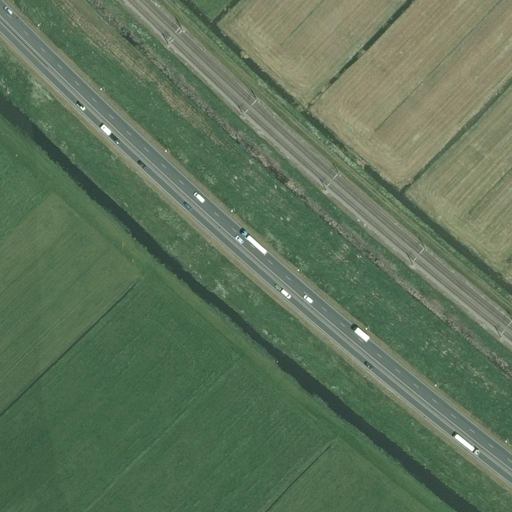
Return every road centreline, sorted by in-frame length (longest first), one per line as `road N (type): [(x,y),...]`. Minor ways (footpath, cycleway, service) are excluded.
road 1 (trunk): [(0,25),(275,286),(511,480)]
road 2 (trunk): [(511,462),(305,294),(0,7)]
